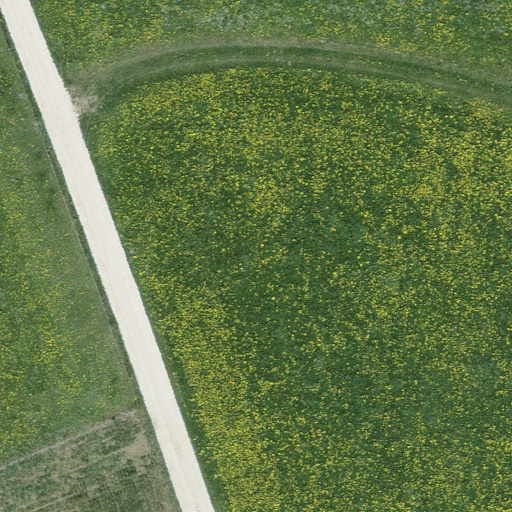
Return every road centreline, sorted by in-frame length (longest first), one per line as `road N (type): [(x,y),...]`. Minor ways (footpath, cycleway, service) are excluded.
road 1 (track): [(7,0),(140,348),(190,511)]
road 2 (track): [(49,101),(166,63),(274,55),(373,64),(511,99)]
